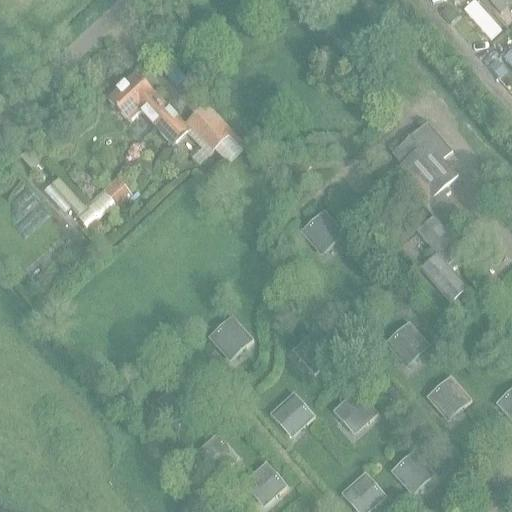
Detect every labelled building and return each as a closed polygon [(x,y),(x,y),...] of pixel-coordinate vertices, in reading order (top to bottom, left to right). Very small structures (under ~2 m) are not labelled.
[(487,0),(501,16),(511,7),(506,0),(487,0)] [(502,32),(475,3),(464,12),(491,42),(502,32)] [(158,98),(157,99),(136,77),(109,102),(130,125),(142,114),(174,150),(191,134),(158,98)] [(191,124),(229,164),(247,147),(208,107),(191,124)] [(422,272),(452,305),(467,291),(451,274),(456,269),(453,266),(465,255),(448,237),(454,232),(451,229),(464,217),(446,198),(451,194),(447,190),(457,180),(442,164),(453,154),(428,126),(395,157),(404,167),(395,175),(436,220),(419,236),(439,257),(422,272)] [(20,159),(32,173),(47,159),(34,145),(20,159)] [(51,187),(78,216),(86,209),(58,180),(51,187)] [(132,198),(116,180),(101,193),(117,211),(132,198)] [(339,241),(341,243),(348,236),(325,213),(303,235),(310,242),(314,239),(327,253),(339,241)] [(477,319),(510,355),(511,353),(511,336),(487,309),(477,319)] [(246,349),(247,350),(255,342),(233,318),(209,341),(217,349),(220,347),(233,361),(246,349)] [(423,353),(425,355),(432,348),(410,324),(387,346),(395,354),(398,351),(411,364),(423,353)] [(308,368),(315,377),(341,356),(320,331),(310,339),(313,342),(299,354),(310,367),(308,368)] [(465,408),(466,409),(473,403),(451,379),(428,399),(436,408),(439,406),(451,419),(465,408)] [(171,418),(179,427),(203,406),(183,384),(176,391),(177,393),(164,406),(173,417),(171,418)] [(511,391),(497,404),(504,413),(507,411),(511,417),(511,391)] [(369,420),(372,423),(380,415),(359,392),(336,413),(344,422),(346,421),(356,432),(369,420)] [(304,423),(307,426),(315,419),(295,396),(271,417),(279,426),(280,425),(290,436),(304,423)] [(206,470),(216,481),(240,460),(219,436),(209,444),(212,447),(199,458),(208,469),(206,470)] [(430,482),(431,483),(439,475),(417,453),(395,474),(404,483),(406,481),(417,492),(430,482)] [(278,493),(281,497),(290,489),(268,464),(244,485),(253,494),(254,493),(265,505),(278,493)] [(365,511),(376,503),(379,506),(386,499),(365,476),(343,496),(350,504),(351,502),(360,511),(365,511)]
